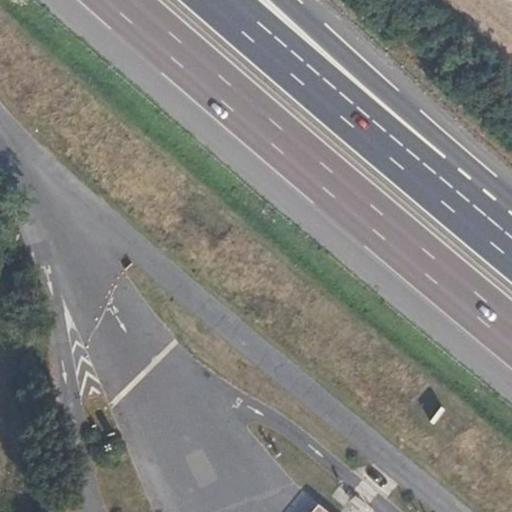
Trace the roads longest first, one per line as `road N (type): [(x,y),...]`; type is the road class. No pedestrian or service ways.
road 1 (motorway): [(122,0),(511,331)]
road 2 (motorway): [(449,194),(220,0)]
road 3 (motorway): [(449,194),(447,151),(284,0)]
